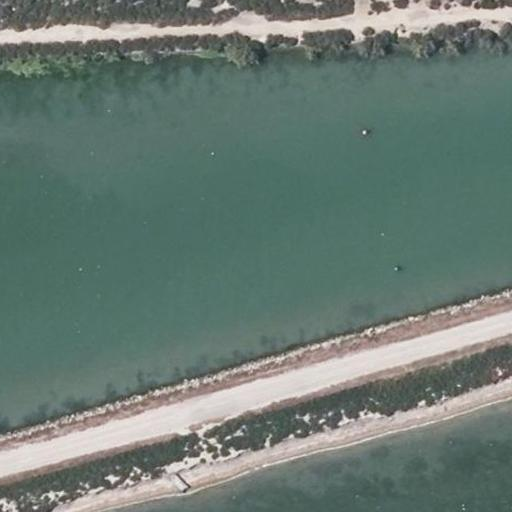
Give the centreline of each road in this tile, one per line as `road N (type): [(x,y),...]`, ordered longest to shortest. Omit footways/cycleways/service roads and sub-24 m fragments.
road 1 (track): [(511,316),(0,466)]
road 2 (track): [(0,35),(511,3)]
